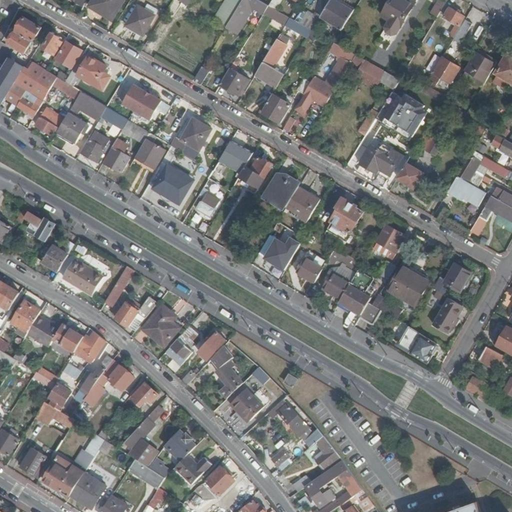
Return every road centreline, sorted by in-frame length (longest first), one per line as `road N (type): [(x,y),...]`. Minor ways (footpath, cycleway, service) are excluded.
road 1 (secondary): [(0,172),(511,476)]
road 2 (residential): [(24,0),(505,270)]
road 3 (secondary): [(440,393),(0,129)]
road 4 (residential): [(285,511),(235,450),(124,344),(0,261)]
road 5 (residential): [(440,393),(505,270)]
